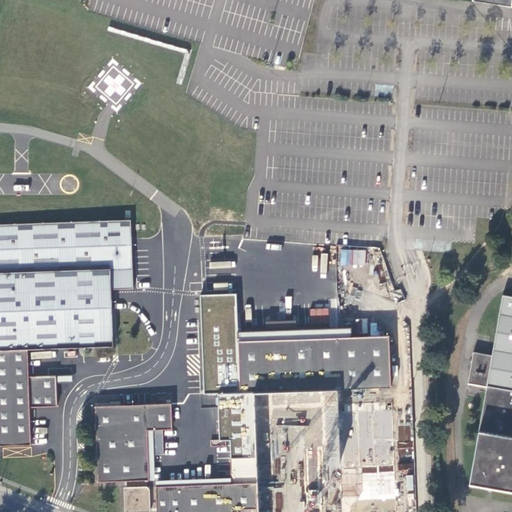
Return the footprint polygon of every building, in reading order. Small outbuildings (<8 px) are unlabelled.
[(0,443),(32,443),(31,405),(58,404),(57,373),(30,374),(29,347),(80,345),(114,344),(113,310),(112,287),(133,286),(132,238),(131,217),(68,219),(0,222),(0,443)] [(340,249),(340,264),(365,265),(366,250),(340,249)] [(511,490),(511,293),(504,293),(493,354),(475,351),(469,382),(488,385),(470,483),(511,490)] [(339,328),(239,330),(237,295),(207,296),(200,296),(205,395),(219,394),(240,393),(255,393),(257,456),(259,508),(259,511),(396,511),(395,483),(395,459),(390,334),(351,336),(351,328),(339,328)] [(220,441),(230,440),(232,475),(232,482),(158,484),(157,484),(158,511),(233,511),(234,509),(259,508),(257,456),(255,393),(219,394),(220,441)] [(155,481),(154,455),(164,455),(163,428),(173,428),(172,402),(96,404),(99,480),(148,478),(148,481),(155,481)] [(232,475),(158,478),(158,484),(232,482),(232,475)] [(125,485),(126,511),(152,511),(151,488),(147,485),(125,485)]
